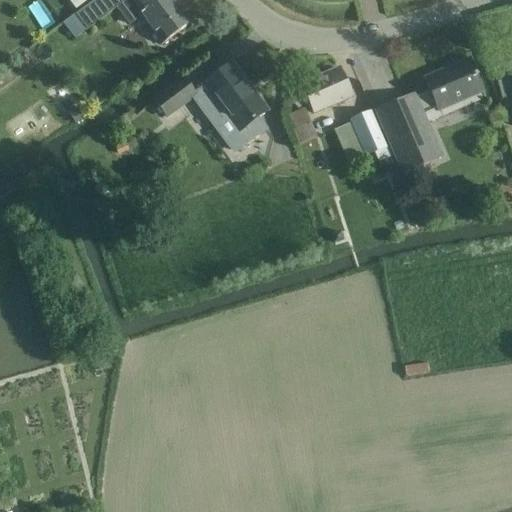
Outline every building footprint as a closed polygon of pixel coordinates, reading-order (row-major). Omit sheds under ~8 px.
[(94,0),(74,15),(62,24),(74,40),(86,31),(101,20),(116,8),(129,25),(141,16),(162,44),(174,36),(190,24),(171,0),(94,0)] [(488,18),(477,21),(482,39),(494,36),(488,18)] [(424,80),(431,96),(416,103),(414,97),(375,113),(401,174),(440,157),(426,124),(442,118),(439,111),(481,93),(468,61),(424,80)] [(198,98),(193,102),(233,156),(267,130),(258,118),(267,112),(231,64),(215,76),(202,86),(193,92),(198,98)] [(351,98),(338,69),(301,86),(314,115),(351,98)] [(511,76),(510,77),(510,79),(498,82),(504,108),(511,106),(511,76)] [(184,79),(152,103),(166,122),(193,102),(198,98),(193,92),(184,79)] [(70,113),(68,114),(74,125),(83,120),(76,109),(70,113)] [(289,116),(295,130),(293,131),(299,145),(316,138),(303,109),(289,116)] [(368,117),(350,124),(364,157),(382,149),(368,117)] [(334,132),(348,166),(364,159),(349,125),(334,132)] [(511,190),(498,187),(494,205),(511,209),(511,205),(511,190)] [(339,232),(330,235),(334,249),(344,246),(339,232)]
